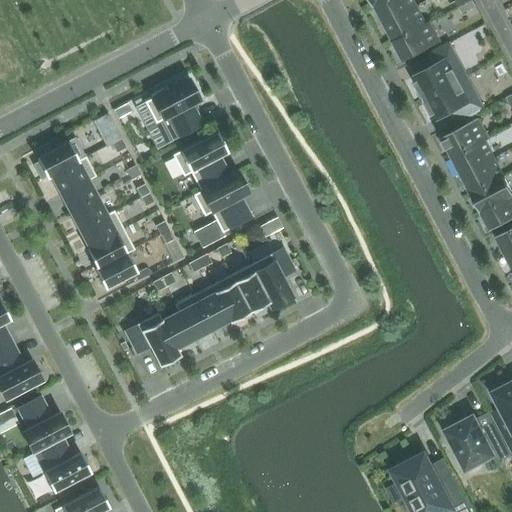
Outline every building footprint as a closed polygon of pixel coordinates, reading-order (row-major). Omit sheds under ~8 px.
[(416,6),(413,0),(383,0),(374,5),(374,6),(383,23),(416,6)] [(462,14),(476,6),(473,0),(472,0),(458,7),(462,14)] [(426,24),(426,23),(416,6),(383,23),(393,41),(426,24)] [(440,42),(429,21),(426,23),(426,24),(393,41),(403,61),(440,42)] [(478,38),(487,36),(486,27),(460,33),(464,53),(481,49),(478,38)] [(427,55),(434,66),(414,76),(416,81),(414,83),(414,84),(415,83),(421,96),(421,97),(422,97),(423,99),(467,76),(450,43),(427,55)] [(462,120),(484,109),(467,76),(423,99),(424,101),(423,101),(424,102),(431,115),(430,115),(431,116),(434,114),(436,119),(456,109),(462,120)] [(203,125),(192,104),(200,100),(189,78),(168,89),(166,86),(150,95),(151,98),(144,102),(155,123),(168,116),(179,137),(203,125)] [(128,102),(118,107),(123,118),(134,112),(128,102)] [(106,146),(112,143),(121,138),(108,114),(93,121),(106,146)] [(485,140),(489,138),(478,118),(441,137),(452,157),(485,140)] [(190,172),(200,191),(201,192),(230,176),(230,175),(220,157),(228,153),(217,131),(172,155),(183,176),(190,172)] [(121,138),(112,143),(117,152),(126,147),(121,138)] [(494,158),(485,140),(452,157),(461,175),(494,158)] [(51,177),(50,176),(79,161),(78,160),(68,141),(36,158),(47,179),(51,177)] [(50,176),(51,177),(60,194),(88,179),(89,180),(96,176),(85,156),(78,160),(79,161),(50,176)] [(503,176),(503,175),(494,158),(461,175),(470,193),(503,176)] [(135,165),(126,170),(131,179),(140,175),(135,165)] [(211,212),(222,233),(252,217),(241,196),(249,192),(237,171),(230,175),(230,176),(201,192),(200,191),(193,195),(204,216),(211,212)] [(480,211),(511,194),(511,190),(503,175),(503,176),(470,193),(480,211)] [(98,197),(89,180),(88,179),(60,194),(69,212),(98,197)] [(140,197),(149,192),(145,183),(135,188),(140,197)] [(149,192),(140,197),(145,206),(154,202),(149,192)] [(511,194),(480,211),(490,230),(511,218),(511,194)] [(79,230),(107,215),(107,214),(98,197),(69,212),(79,230)] [(79,230),(88,247),(88,248),(124,229),(114,210),(107,214),(107,215),(79,230)] [(160,234),(169,230),(164,221),(155,225),(160,234)] [(511,227),(495,236),(505,255),(511,251),(511,227)] [(96,267),(97,268),(127,252),(127,253),(134,249),(124,229),(88,248),(88,247),(86,248),(96,267)] [(169,230),(160,234),(165,244),(174,239),(169,230)] [(226,243),(217,248),(221,257),(231,252),(226,243)] [(250,265),(269,302),(268,302),(271,308),(292,297),(282,277),(295,270),(283,247),(250,265)] [(137,272),(127,253),(127,252),(97,268),(96,267),(94,268),(105,289),(137,272)] [(198,258),(202,267),(211,263),(207,254),(198,258)] [(202,267),(198,258),(188,263),(193,272),(202,267)] [(269,302),(250,265),(230,275),(250,312),(268,302),(269,302)] [(145,268),(137,272),(141,279),(151,273),(149,270),(145,268)] [(161,277),(166,287),(175,282),(171,273),(161,277)] [(250,312),(230,275),(211,285),(230,320),(229,321),(230,322),(250,312)] [(166,287),(161,277),(152,282),(157,291),(166,287)] [(230,320),(211,285),(193,294),(212,330),(229,321),(230,320)] [(212,330),(193,294),(174,304),(178,311),(179,311),(194,339),(212,330)] [(0,350),(13,344),(3,324),(11,320),(0,299),(0,350)] [(194,339),(179,311),(178,311),(162,320),(161,320),(176,349),(177,348),(194,339)] [(176,349),(161,320),(162,320),(158,313),(124,330),(136,354),(149,347),(159,366),(181,355),(177,348),(176,349)] [(13,344),(0,350),(0,390),(5,400),(42,380),(31,359),(24,363),(13,344)] [(501,354),(491,364),(500,373),(510,363),(501,354)] [(511,383),(493,393),(502,410),(511,428),(511,383)] [(62,436),(62,437),(70,433),(59,412),(51,416),(40,395),(17,408),(28,428),(22,431),(33,453),(39,450),(38,449),(62,436)] [(491,416),(503,438),(511,433),(511,428),(502,410),(491,416)] [(510,455),(494,423),(481,430),(474,416),(445,431),(466,470),(493,455),(497,462),(510,455)] [(72,456),(62,437),(62,436),(38,449),(39,450),(48,468),(43,471),(54,492),(91,473),(80,452),(72,456)] [(394,470),(408,496),(415,511),(443,511),(451,508),(452,511),(469,511),(470,511),(450,475),(438,481),(424,455),(394,470)] [(101,511),(102,511),(109,508),(98,486),(54,510),(54,511),(101,511)]
